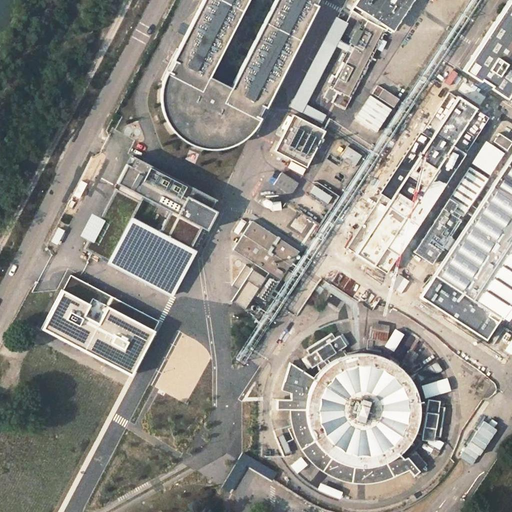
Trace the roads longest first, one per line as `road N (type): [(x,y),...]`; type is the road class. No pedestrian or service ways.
road 1 (unclassified): [(0,300),(159,0)]
road 2 (track): [(0,245),(128,0)]
